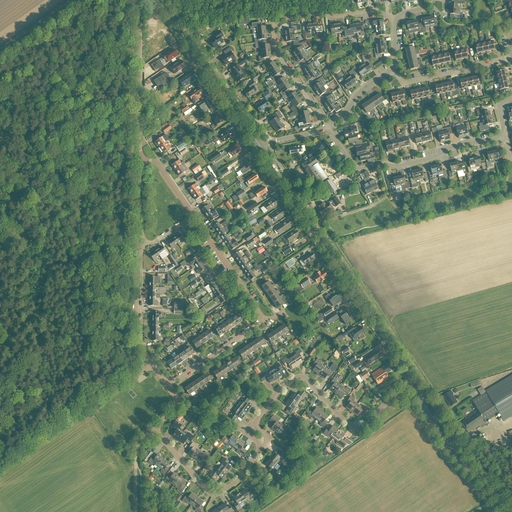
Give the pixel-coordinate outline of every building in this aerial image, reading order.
[(461,5),(463,5),(465,5),(465,2),(457,1),(457,4),(451,4),(451,9),(460,10),(461,5)] [(464,15),(460,15),(460,10),(451,9),(451,10),(450,10),(449,13),(450,13),(450,14),(457,15),(457,18),(464,19),(464,15)] [(430,28),(436,26),(436,30),(440,30),(438,22),(435,23),(433,17),(428,18),(430,28)] [(430,28),(428,18),(423,19),(424,24),(421,25),(423,33),(426,32),(425,29),(430,28)] [(376,30),(385,29),(384,22),(379,23),(379,20),(373,21),(374,26),(375,26),(376,30)] [(423,33),(421,25),(418,26),(417,21),(412,22),(414,33),(420,32),(420,36),(423,35),(423,33)] [(407,23),(408,28),(404,29),(406,37),(410,36),(409,34),(414,33),(412,22),(407,23)] [(314,32),(312,23),(307,24),(308,31),(305,32),(305,37),(310,37),(310,33),(314,32)] [(318,23),(312,23),(314,32),(318,32),(318,35),(323,35),(322,29),(319,29),(318,23)] [(356,24),(357,33),(363,32),(364,34),(367,34),(366,28),(363,28),(362,23),(356,24)] [(252,25),(252,26),(250,26),(251,30),(252,30),(253,35),(256,34),(266,33),(265,26),(258,27),(258,24),(252,25)] [(343,24),(337,25),(338,33),(342,33),(343,38),(348,37),(347,31),(345,31),(343,24)] [(350,30),(347,31),(348,37),(351,36),(354,36),(354,34),(357,33),(356,24),(349,25),(350,30)] [(332,34),(338,33),(337,25),(331,26),(331,30),(329,31),(329,37),(332,37),(332,34)] [(285,31),(286,36),(295,35),(294,31),(298,31),(297,26),(291,27),(292,30),(285,31)] [(147,38),(143,41),(152,54),(159,49),(161,52),(170,46),(168,43),(170,42),(162,29),(156,33),(153,34),(154,35),(148,39),(147,38)] [(385,29),(376,30),(376,33),(375,33),(373,35),(374,43),(376,42),(377,49),(378,55),(376,55),(376,58),(382,57),(382,54),(387,54),(385,41),(380,42),(379,36),(386,35),(385,29)] [(220,38),(223,36),(220,31),(214,35),(215,38),(209,42),(214,48),(223,42),(220,38)] [(254,39),(255,44),(260,43),(260,40),(266,39),(266,33),(256,34),(257,38),(254,39)] [(299,44),(299,38),(295,39),(295,35),(286,36),(287,42),(293,41),(294,46),(296,45),(299,44)] [(493,53),(496,52),(495,50),(493,41),(490,42),(489,37),(486,38),(487,43),(489,51),(493,51),(493,53)] [(490,53),(489,51),(487,43),(484,44),(483,39),(480,39),(481,44),(482,44),(484,53),(487,52),(487,54),(490,53)] [(484,55),(484,53),(482,44),(481,44),(478,45),(477,40),(474,41),(476,45),(475,45),(477,54),(481,53),(481,55),(484,55)] [(260,48),(260,52),(270,51),(269,45),(260,46),(260,43),(255,44),(255,49),(260,48)] [(292,53),(296,58),(306,51),(301,43),(299,44),(296,45),(298,49),(292,53)] [(466,61),(468,60),(468,58),(466,49),(463,50),(461,45),(459,46),(460,51),(462,59),(465,59),(466,61)] [(440,55),(439,51),(438,46),(435,47),(437,56),(439,65),(443,64),(443,66),(446,65),(445,63),(443,55),(440,55)] [(225,65),(235,59),(231,53),(233,51),(231,47),(224,51),(227,55),(221,59),(225,65)] [(463,61),(462,59),(460,51),(457,52),(456,47),(453,47),(454,52),(456,61),(460,60),(460,62),(463,61)] [(162,57),(162,58),(151,65),(156,72),(164,67),(163,66),(178,56),(173,49),(162,57)] [(442,50),(443,55),(445,63),(448,63),(449,64),(451,64),(451,62),(449,53),(445,54),(444,49),(442,50)] [(271,58),(270,51),(260,52),(261,57),(258,57),(259,62),(264,61),(264,58),(271,58)] [(311,58),(306,51),(296,58),(299,63),(305,59),(306,61),(311,58)] [(416,55),(420,54),(422,54),(421,51),(419,51),(407,54),(408,60),(416,58),(416,55)] [(437,56),(434,57),(433,52),(430,52),(431,57),(433,66),(437,65),(437,67),(440,66),(439,65),(437,56)] [(372,64),(369,59),(366,56),(363,58),(365,64),(362,66),(367,74),(373,70),(370,66),(372,64)] [(244,59),(238,62),(241,66),(246,63),(246,62),(248,61),(246,58),(244,59)] [(317,67),(315,64),(312,60),(307,63),(309,66),(303,69),(307,74),(314,69),(317,67)] [(174,74),(185,67),(181,61),(170,68),(174,74)] [(269,73),(277,67),(273,62),(267,66),(266,63),(261,66),(264,70),(266,69),(269,73)] [(422,65),(422,62),(409,65),(410,70),(419,68),(418,66),(422,65)] [(238,64),(232,68),(234,71),(231,73),(237,82),(244,78),(240,72),(242,70),(238,64)] [(362,77),(367,74),(362,66),(357,70),(356,68),(353,70),(357,75),(359,73),(362,77)] [(272,82),(276,79),(275,76),(280,73),(277,67),(269,73),(271,76),(269,78),(272,82)] [(311,79),(314,76),(316,79),(322,75),(319,71),(316,73),(314,69),(307,74),(307,75),(306,76),(309,81),(311,79)] [(349,73),(349,74),(351,77),(348,79),(353,86),(359,83),(354,77),(357,75),(353,70),(349,73)] [(497,78),(506,76),(505,73),(507,73),(507,70),(505,70),(496,72),(497,76),(492,77),(493,80),(497,78)] [(161,76),(153,81),(159,90),(172,81),(167,72),(165,73),(164,72),(160,74),(161,76)] [(190,74),(178,81),(183,88),(194,80),(190,74)] [(478,91),(481,90),(480,85),(478,76),(475,77),(474,75),(472,76),(472,78),(474,86),(477,86),(478,91)] [(499,84),(508,82),(507,79),(509,78),(508,76),(506,76),(497,78),(498,82),(493,83),(494,85),(499,84)] [(272,82),(270,83),(272,87),(274,85),(275,86),(277,85),(279,88),(287,83),(284,77),(278,81),(276,79),(272,82)] [(475,91),(474,86),(472,78),(469,79),(468,77),(466,77),(466,79),(468,88),(471,87),(473,92),(475,91)] [(316,92),(324,87),(321,84),(324,82),(322,78),(317,81),(318,83),(313,87),(316,92)] [(338,81),(340,83),(343,88),(346,87),(348,90),(353,86),(348,79),(345,81),(343,78),(338,81)] [(469,93),(468,88),(466,79),(463,80),(462,78),(460,79),(460,80),(462,89),(466,88),(467,93),(469,93)] [(454,96),(459,95),(458,89),(455,90),(453,82),(450,83),(449,81),(447,82),(447,83),(449,92),(453,91),(454,96)] [(248,98),(257,92),(254,87),(256,86),(253,82),(247,85),(249,88),(244,92),(248,98)] [(441,83),(441,85),(443,93),(447,93),(448,98),(450,97),(449,92),(447,83),(444,84),(443,82),(441,83)] [(508,85),(510,84),(509,82),(508,82),(499,84),(500,88),(495,89),(496,94),(502,93),(501,90),(509,88),(508,85)] [(291,88),(287,83),(279,88),(281,92),(279,93),(282,97),(286,94),(285,92),(291,88)] [(443,93),(441,85),(438,85),(438,84),(435,84),(435,86),(437,95),(441,94),(442,99),(445,98),(443,93)] [(324,87),(316,92),(319,97),(325,93),(327,96),(332,92),(330,91),(329,88),(326,90),(324,87)] [(429,102),(434,101),(433,95),(430,95),(428,88),(425,88),(424,87),(422,87),(422,89),(424,98),(428,97),(429,102)] [(416,88),(416,90),(418,99),(419,99),(422,98),(423,103),(426,103),(424,98),(422,89),(419,90),(419,88),(416,88)] [(200,100),(197,97),(199,96),(199,95),(202,93),(201,92),(202,91),(200,89),(200,90),(199,89),(196,91),(195,90),(188,95),(192,101),(194,104),(200,100)] [(418,99),(416,90),(413,91),(413,89),(410,90),(411,92),(410,92),(412,100),(416,100),(417,105),(420,104),(419,99),(418,99)] [(404,106),(409,104),(408,98),(405,99),(403,91),(400,92),(399,90),(397,91),(397,93),(399,102),(403,101),(404,106)] [(266,101),(272,97),(268,91),(262,95),(266,101)] [(288,97),(286,94),(282,97),(285,101),(288,99),(290,103),(298,98),(295,92),(288,97)] [(400,106),(399,102),(397,93),(394,94),(393,92),(391,92),(391,94),(393,103),(397,102),(398,107),(400,106)] [(333,94),(328,97),(326,98),(328,101),(324,104),(327,109),(335,104),(332,100),(335,98),(333,94)] [(376,97),(383,107),(385,106),(383,103),(385,101),(380,94),(376,97)] [(376,97),(371,100),(376,107),(378,106),(380,109),(383,107),(376,97)] [(302,103),(298,98),(290,103),(293,107),(290,109),(293,113),(294,112),(293,112),(298,109),(296,107),(302,103)] [(264,100),(255,106),(260,113),(269,106),(264,100)] [(371,100),(366,103),(374,114),(376,112),(374,109),(376,107),(371,100)] [(206,111),(212,107),(208,101),(200,106),(204,111),(205,110),(206,111)] [(371,115),(374,114),(366,103),(362,106),(367,113),(369,112),(371,115)] [(337,107),(335,104),(327,109),(330,113),(336,110),(338,112),(343,109),(340,105),(337,107)] [(300,113),(298,109),(293,112),(294,112),(293,113),(290,115),(290,117),(298,115),(299,120),(309,117),(307,111),(300,113)] [(491,118),(489,112),(483,113),(482,109),(476,110),(478,117),(482,117),(482,120),(491,118)] [(277,132),(284,127),(279,119),(282,117),(278,112),(273,116),(275,119),(270,122),(277,132)] [(218,115),(210,120),(214,126),(211,127),(213,130),(218,127),(217,125),(222,122),(218,115)] [(299,129),(304,128),(303,125),(310,124),(309,117),(299,120),(300,124),(298,124),(299,129)] [(493,124),(491,118),(482,120),(483,123),(480,124),(480,127),(479,127),(480,130),(487,128),(486,125),(493,124)] [(167,123),(160,128),(161,128),(164,134),(171,129),(169,125),(167,123)] [(467,127),(461,128),(464,137),(469,136),(468,130),(470,130),(469,123),(466,123),(467,127)] [(464,137),(461,128),(460,124),(455,125),(455,124),(452,125),(454,134),(457,133),(459,139),(464,137)] [(195,126),(187,132),(191,137),(199,132),(195,126)] [(355,136),(354,132),(357,132),(356,126),(349,128),(350,131),(344,133),(346,138),(348,138),(355,136)] [(434,128),(435,131),(436,138),(439,138),(441,143),(446,142),(443,133),(444,133),(443,129),(438,130),(437,127),(434,128)] [(443,133),(446,142),(451,141),(450,135),(452,134),(451,127),(443,129),(444,133),(443,133)] [(427,142),(424,129),(419,131),(422,143),(427,142)] [(427,129),(426,129),(424,129),(427,142),(432,140),(430,132),(428,133),(427,129)] [(214,139),(215,140),(214,141),(215,143),(218,141),(220,144),(226,140),(232,136),(228,130),(222,134),(214,139)] [(402,135),(405,147),(411,146),(408,137),(406,138),(405,134),(402,135)] [(165,143),(168,141),(169,140),(165,135),(155,142),(159,147),(165,143)] [(204,141),(207,146),(214,141),(215,140),(214,139),(212,135),(204,141)] [(357,135),(355,136),(348,138),(349,144),(355,142),(356,145),(363,144),(361,139),(358,139),(357,135)] [(395,150),(392,136),(389,137),(389,139),(390,139),(391,141),(386,142),(388,152),(395,150)] [(394,136),(392,136),(395,150),(400,148),(398,140),(395,141),(394,136)] [(183,141),(172,148),(173,149),(176,147),(179,151),(192,142),(191,140),(185,144),(183,141)] [(165,143),(159,147),(162,153),(170,148),(168,144),(169,144),(168,141),(165,143)] [(236,154),(242,151),(237,144),(231,148),(228,150),(232,157),(236,154)] [(358,156),(360,156),(367,154),(366,150),(369,150),(368,144),(361,146),(362,149),(356,150),(358,156)] [(302,152),(301,146),(288,149),(290,154),(294,154),(295,156),(295,157),(298,162),(302,159),(301,157),(298,153),(302,152)] [(307,155),(310,159),(322,151),(319,147),(307,155)] [(498,151),(492,152),(495,163),(499,162),(500,165),(504,164),(502,156),(500,157),(498,151)] [(218,152),(208,159),(211,163),(221,157),(218,152)] [(495,163),(492,152),(487,153),(489,160),(486,161),(488,168),(493,167),(493,164),(495,163)] [(370,153),(367,154),(360,156),(361,162),(367,160),(368,163),(375,161),(374,156),(371,157),(370,153)] [(327,178),(323,172),(324,172),(324,171),(324,170),(324,169),(323,169),(322,169),(321,170),(317,164),(320,163),(315,156),(302,165),(315,186),(322,182),(322,181),(323,180),(324,180),(327,178)] [(480,157),(474,159),(477,170),(477,168),(482,166),(483,170),(486,169),(484,163),(481,164),(480,157)] [(245,169),(252,165),(247,159),(240,164),(243,168),(244,167),(245,169)] [(477,170),(474,159),(469,160),(470,166),(467,167),(469,173),(474,172),(473,171),(477,170)] [(181,166),(184,164),(185,164),(183,162),(181,163),(179,160),(171,165),(175,171),(181,166)] [(458,172),(459,178),(465,176),(465,174),(467,174),(465,168),(462,168),(461,162),(455,163),(458,172)] [(452,174),(458,172),(455,163),(450,165),(451,171),(448,172),(450,178),(453,177),(452,174)] [(188,170),(184,164),(181,166),(175,171),(179,176),(188,170)] [(202,170),(198,164),(191,169),(195,175),(202,170)] [(436,166),(438,175),(441,174),(442,178),(448,177),(446,170),(443,171),(441,165),(436,166)] [(216,177),(209,166),(207,167),(211,172),(215,178),(216,177)] [(435,176),(438,175),(436,166),(430,167),(432,174),(429,174),(431,181),(436,180),(435,176)] [(417,171),(419,180),(425,178),(426,182),(429,181),(427,173),(424,174),(423,169),(417,171)] [(367,179),(373,192),(379,189),(375,180),(371,182),(369,177),(370,177),(368,171),(364,173),(367,179)] [(416,180),(419,180),(417,171),(412,172),(413,178),(410,179),(412,186),(417,184),(416,180)] [(200,172),(195,176),(199,182),(205,178),(200,172)] [(258,179),(255,174),(245,180),(247,182),(245,184),(248,188),(253,185),(252,183),(258,179)] [(399,177),(402,192),(405,191),(405,190),(410,188),(409,182),(406,182),(404,176),(399,177)] [(402,192),(399,177),(393,179),(395,185),(392,186),(394,192),(399,191),(400,193),(402,192)] [(367,195),(373,192),(367,179),(364,180),(366,185),(363,186),(367,195)] [(337,190),(330,180),(324,184),(327,187),(326,188),(328,191),(329,191),(331,194),(333,193),(335,196),(337,194),(335,191),(337,190)] [(188,189),(191,195),(198,190),(196,188),(197,187),(195,184),(188,189)] [(214,189),(217,193),(222,190),(223,191),(227,189),(223,184),(214,189)] [(254,192),(249,195),(252,200),(256,197),(257,198),(266,192),(263,187),(255,193),(254,192)] [(198,190),(191,195),(195,200),(203,195),(201,192),(200,193),(198,190)] [(239,200),(246,196),(242,190),(235,195),(236,195),(232,198),(235,202),(239,200)] [(322,217),(333,209),(331,205),(333,203),(336,207),(340,204),(336,197),(325,205),(324,203),(319,206),(320,209),(317,210),(322,217)] [(275,205),(277,204),(274,200),(273,201),(272,199),(263,205),(267,211),(276,206),(275,205)] [(254,201),(246,207),(249,212),(258,206),(254,201)] [(206,216),(210,212),(208,209),(210,208),(208,205),(201,209),(206,216)] [(210,212),(206,216),(210,222),(218,217),(214,210),(210,212)] [(283,215),(284,214),(281,210),(280,211),(279,210),(270,216),(275,222),(283,216),(283,215)] [(250,212),(244,216),(247,220),(253,216),(250,212)] [(253,217),(247,221),(251,226),(257,222),(253,217)] [(213,226),(217,232),(224,228),(225,228),(230,224),(232,223),(229,219),(219,226),(218,223),(213,226)] [(287,220),(278,226),(274,228),(278,235),(291,226),(290,225),(291,225),(288,220),(287,221),(287,220)] [(230,224),(225,228),(224,228),(217,232),(221,239),(226,236),(225,234),(227,232),(232,228),(230,224)] [(233,237),(235,239),(238,237),(237,236),(244,231),(241,226),(233,231),(236,235),(233,237)] [(285,237),(285,238),(283,239),(286,245),(289,243),(298,237),(297,236),(298,235),(295,231),(294,232),(293,231),(285,237)] [(180,234),(174,239),(177,243),(181,241),(182,243),(185,241),(180,234)] [(226,236),(221,239),(226,245),(233,240),(231,238),(231,239),(230,237),(228,238),(226,236)] [(270,238),(263,243),(264,243),(262,244),(264,248),(273,242),(270,238)] [(174,246),(177,243),(174,239),(167,243),(172,250),(175,248),(174,246)] [(233,240),(226,245),(230,251),(234,248),(235,248),(238,246),(234,240),(233,241),(233,240)] [(280,251),(284,257),(292,252),(288,246),(280,251)] [(162,247),(156,251),(159,256),(162,260),(168,256),(162,247)] [(156,258),(159,256),(156,251),(149,255),(154,262),(157,260),(156,258)] [(241,253),(239,255),(238,252),(233,255),(237,262),(242,258),(241,257),(242,255),(241,253)] [(313,265),(311,262),(315,259),(311,253),(309,254),(309,253),(301,259),(307,269),(313,265)] [(169,258),(175,267),(178,265),(172,256),(169,258)] [(189,262),(187,264),(189,268),(191,267),(192,269),(195,267),(200,264),(196,257),(189,262)] [(242,258),(237,262),(241,268),(246,265),(242,258)] [(293,258),(285,264),(288,269),(297,264),(293,258)] [(200,264),(195,267),(197,270),(196,271),(198,274),(205,270),(200,264)] [(180,278),(176,273),(182,268),(180,265),(173,269),(174,270),(171,273),(176,280),(180,278)] [(246,265),(241,268),(246,274),(250,271),(246,265)] [(248,280),(249,280),(250,280),(255,277),(250,271),(246,274),(248,277),(247,278),(248,280)] [(323,272),(320,274),(319,272),(315,275),(316,277),(313,278),(317,283),(319,281),(320,283),(324,280),(323,279),(326,276),(323,272)] [(208,285),(213,282),(209,275),(204,279),(208,285)] [(307,278),(295,286),(300,293),(304,290),(303,288),(310,283),(307,278)] [(208,285),(210,289),(212,291),(217,288),(213,282),(208,285)] [(261,286),(265,292),(272,288),(273,288),(275,286),(274,284),(271,286),(268,282),(261,286)] [(155,285),(149,285),(149,291),(160,291),(160,290),(163,290),(163,293),(165,293),(165,291),(166,291),(166,288),(155,288),(155,285)] [(212,291),(212,292),(216,298),(221,294),(217,288),(212,291)] [(272,288),(265,292),(269,298),(276,293),(276,294),(279,292),(278,289),(275,292),(273,288),(272,288)] [(149,291),(149,298),(155,298),(155,295),(166,295),(166,291),(165,291),(165,293),(163,293),(163,290),(160,290),(160,291),(149,291)] [(276,293),(269,298),(273,303),(280,299),(283,298),(282,295),(279,297),(276,294),(276,293)] [(226,301),(221,294),(216,298),(214,300),(216,303),(219,302),(221,304),(226,301)] [(333,306),(342,300),(339,296),(336,298),(335,296),(332,299),(328,302),(330,305),(331,304),(333,306)] [(284,305),(287,303),(285,301),(282,303),(280,299),(273,303),(277,309),(284,304),(284,305)] [(318,321),(334,311),(330,307),(322,312),(322,313),(319,315),(318,314),(315,316),(318,321)] [(203,308),(199,311),(203,317),(207,314),(203,308)] [(339,313),(341,317),(345,314),(348,319),(350,317),(352,315),(348,309),(345,311),(343,310),(339,313)] [(234,313),(230,315),(232,318),(236,325),(242,321),(237,315),(238,314),(236,311),(234,313)] [(330,325),(339,319),(334,312),(325,318),(330,325)] [(230,320),(227,322),(226,322),(230,329),(236,325),(232,318),(230,315),(228,317),(230,320)] [(226,322),(227,322),(225,319),(222,320),(224,323),(221,326),(220,326),(225,333),(230,329),(226,322)] [(215,335),(217,334),(219,337),(225,333),(220,326),(221,326),(219,323),(217,324),(219,327),(213,331),(215,335)] [(283,335),(287,332),(283,325),(277,329),(284,339),(285,338),(283,335)] [(207,331),(204,334),(203,334),(207,341),(213,337),(209,330),(210,330),(208,327),(205,328),(207,331)] [(356,329),(354,330),(352,327),(344,332),(346,335),(348,333),(353,341),(358,337),(357,337),(364,333),(360,327),(357,329),(356,329)] [(277,329),(272,333),(278,342),(280,341),(278,338),(281,336),(283,339),(284,339),(277,329)] [(200,332),(202,335),(198,337),(197,338),(202,345),(207,341),(203,334),(204,334),(202,331),(200,332)] [(278,342),(272,333),(266,337),(270,343),(272,347),(274,345),(272,342),(276,340),(278,343),(278,342)] [(196,349),(202,345),(197,338),(198,337),(196,335),(194,336),(196,339),(192,342),(196,349)] [(259,348),(258,348),(260,351),(262,349),(260,347),(265,344),(260,337),(255,341),(259,348)] [(255,341),(249,345),(253,351),(253,352),(254,355),(257,353),(255,350),(258,348),(259,348),(255,341)] [(188,348),(184,351),(183,351),(188,358),(193,354),(189,348),(190,347),(188,344),(186,346),(188,348)] [(249,345),(243,349),(248,355),(247,356),(248,359),(251,357),(249,354),(253,352),(253,351),(249,345)] [(347,346),(340,351),(343,355),(349,350),(347,346)] [(312,347),(307,354),(311,357),(316,350),(312,347)] [(178,355),(182,362),(188,358),(183,351),(184,351),(182,348),(180,350),(182,352),(179,354),(178,355)] [(244,358),(247,356),(248,355),(243,349),(238,352),(242,359),(241,360),(243,362),(245,361),(244,358)] [(291,357),(297,366),(303,362),(300,357),(303,356),(299,350),(295,353),(296,354),(291,357)] [(375,351),(365,359),(369,365),(380,358),(379,356),(381,355),(378,351),(376,352),(375,351)] [(172,359),(177,365),(182,362),(178,355),(179,354),(177,352),(175,353),(176,356),(173,358),(172,359)] [(346,360),(349,365),(355,360),(352,355),(346,360)] [(172,359),(173,358),(171,356),(169,357),(171,360),(166,363),(171,369),(177,365),(172,359)] [(291,370),(297,366),(291,357),(287,360),(286,358),(281,361),(285,367),(288,365),(291,370)] [(234,368),(233,369),(235,371),(237,370),(235,367),(240,364),(235,358),(229,362),(234,368)] [(318,375),(324,367),(320,364),(321,362),(317,359),(313,365),(315,366),(312,371),(318,375)] [(355,368),(355,369),(362,365),(359,360),(350,366),(353,370),(355,368)] [(229,362),(224,366),(228,372),(230,375),(232,374),(230,371),(233,369),(234,368),(229,362)] [(275,368),(270,371),(276,380),(282,375),(279,371),(282,369),(278,363),(274,366),(275,368)] [(386,374),(390,371),(386,365),(371,375),(377,385),(388,377),(386,374)] [(224,366),(218,369),(223,376),(222,377),(224,379),(226,378),(224,375),(228,372),(224,366)] [(328,370),(324,367),(318,375),(324,380),(327,375),(330,377),(334,372),(330,369),(328,370)] [(218,379),(222,377),(223,376),(218,369),(212,373),(217,380),(216,380),(218,383),(220,382),(218,379)] [(265,372),(260,375),(258,377),(262,383),(267,379),(270,384),(276,380),(270,371),(266,374),(265,372)] [(366,371),(359,375),(363,380),(369,376),(366,371)] [(207,374),(201,378),(205,384),(205,385),(206,387),(209,385),(207,383),(211,380),(207,374)] [(337,374),(330,384),(332,386),(329,390),(335,394),(341,386),(337,383),(342,378),(337,374)] [(489,420),(499,414),(504,421),(511,416),(511,375),(486,392),(483,386),(478,390),(481,395),(472,401),(478,410),(468,417),(468,418),(463,421),(465,424),(464,425),(468,432),(472,430),(472,431),(480,426),(482,428),(488,424),(488,425),(489,425),(487,421),(489,420)] [(205,384),(201,378),(195,381),(200,388),(199,388),(201,391),(203,389),(201,387),(205,385),(205,384)] [(195,381),(190,385),(194,392),(193,392),(195,395),(197,393),(196,391),(199,388),(200,388),(195,381)] [(184,389),(187,393),(184,395),(187,400),(192,397),(190,394),(193,392),(194,392),(190,385),(184,389)] [(345,389),(341,386),(335,394),(342,399),(345,394),(347,396),(351,390),(347,387),(345,389)] [(302,401),(305,397),(307,395),(301,390),(298,395),(294,392),(289,399),(297,404),(300,400),(302,401)] [(451,407),(457,402),(452,395),(454,394),(451,391),(444,397),(451,407)] [(245,395),(243,398),(240,402),(241,403),(238,408),(246,414),(251,408),(246,405),(250,399),(245,395)] [(352,412),(358,404),(354,401),(355,400),(350,396),(346,402),(349,404),(346,408),(352,412)] [(294,409),(297,404),(289,399),(285,405),(289,408),(287,410),(293,414),(296,410),(294,409)] [(362,407),(358,404),(352,412),(358,417),(361,412),(363,414),(368,409),(363,406),(362,407)] [(316,420),(322,412),(316,407),(313,412),(311,410),(307,416),(311,419),(312,417),(316,420)] [(234,421),(236,419),(238,417),(242,420),(246,414),(238,408),(235,412),(233,411),(229,417),(234,421)] [(328,416),(322,412),(316,420),(320,423),(319,425),(323,428),(328,422),(325,421),(328,416)] [(295,413),(292,417),(298,421),(301,417),(295,413)] [(271,428),(277,433),(282,425),(278,422),(280,420),(273,415),(269,421),(274,424),(271,428)] [(174,421),(174,422),(170,427),(175,431),(172,435),(178,440),(183,432),(179,429),(181,427),(174,421)] [(285,424),(283,425),(282,425),(277,433),(283,437),(286,433),(291,437),(295,431),(285,424)] [(333,438),(339,430),(333,426),(329,430),(327,428),(323,434),(327,437),(328,435),(333,438)] [(345,435),(339,430),(333,438),(337,441),(336,443),(340,446),(343,448),(347,443),(342,439),(345,435)] [(183,432),(178,440),(184,444),(187,440),(189,442),(193,436),(189,433),(187,435),(183,432)] [(220,441),(227,446),(229,444),(233,447),(239,439),(233,435),(230,439),(225,435),(220,441)] [(247,451),(244,450),(242,448),(245,444),(239,439),(233,447),(237,450),(236,452),(242,457),(247,451)] [(194,458),(200,451),(195,447),(197,446),(193,443),(188,448),(191,450),(188,454),(194,458)] [(149,451),(144,458),(147,461),(152,454),(149,451)] [(204,454),(200,451),(194,458),(200,463),(203,459),(205,461),(209,455),(205,452),(204,454)] [(269,458),(277,464),(280,460),(282,461),(285,457),(279,453),(277,455),(273,452),(269,458)] [(157,467),(163,459),(157,455),(154,459),(152,457),(148,463),(152,466),(153,464),(157,467)] [(218,468),(227,473),(231,468),(227,464),(229,462),(223,458),(220,462),(222,463),(218,468)] [(274,468),(277,464),(269,458),(264,464),(268,467),(267,470),(272,474),(275,469),(274,468)] [(169,464),(163,459),(157,467),(162,470),(160,472),(165,475),(169,470),(166,468),(169,464)] [(207,475),(209,477),(215,481),(218,476),(222,480),(227,473),(218,468),(214,473),(211,471),(207,475)] [(173,486),(179,477),(174,473),(170,477),(168,476),(164,481),(168,484),(169,483),(173,486)] [(186,482),(179,477),(173,486),(178,489),(176,491),(181,494),(185,488),(182,486),(186,482)] [(244,501),(250,498),(251,499),(257,496),(253,490),(248,493),(245,489),(239,493),(244,501)] [(187,502),(191,505),(197,498),(191,493),(188,497),(186,495),(182,501),(186,504),(187,502)] [(240,504),(244,501),(239,493),(233,497),(235,502),(233,503),(237,509),(241,506),(240,504)] [(197,498),(191,505),(196,509),(194,510),(196,511),(199,511),(203,508),(200,506),(203,502),(197,498)] [(224,503),(218,507),(221,511),(232,511),(234,511),(230,506),(227,507),(224,503)]
